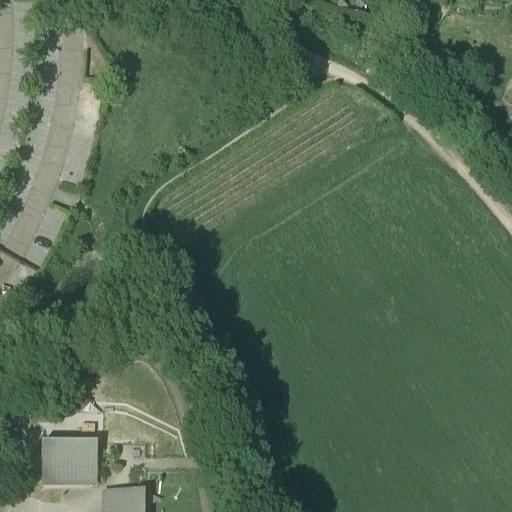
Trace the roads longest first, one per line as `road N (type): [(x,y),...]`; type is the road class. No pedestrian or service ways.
road 1 (track): [(268,491),(195,326),(139,239),(145,200),(255,129),(334,65),(414,118),(511,229)]
road 2 (unclassified): [(334,65),(138,0)]
